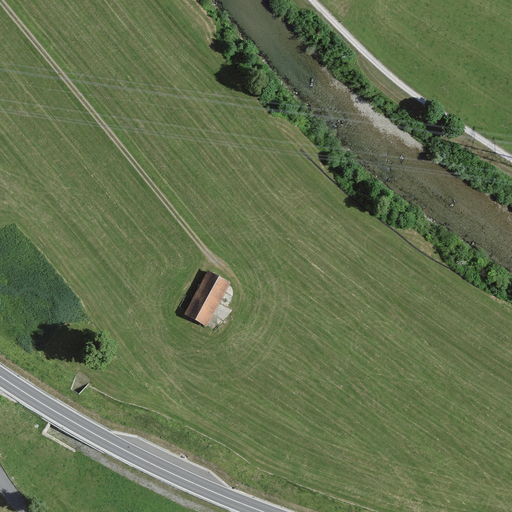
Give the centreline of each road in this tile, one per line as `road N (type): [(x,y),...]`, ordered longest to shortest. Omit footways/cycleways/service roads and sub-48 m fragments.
road 1 (track): [(0,3),(216,263)]
road 2 (trunk): [(267,511),(113,443),(0,373)]
road 3 (track): [(313,0),(434,110),(511,160)]
